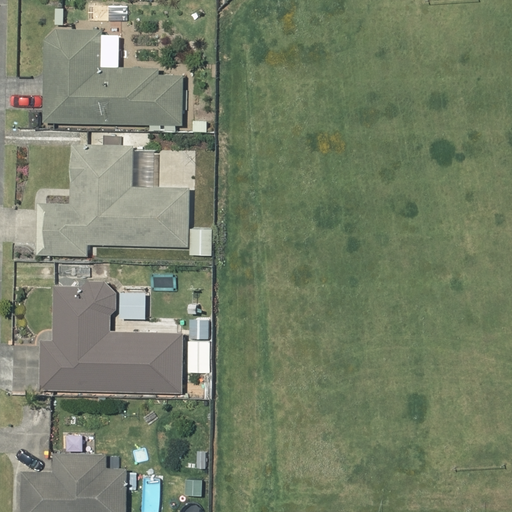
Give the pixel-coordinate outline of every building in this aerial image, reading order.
[(82,8),(82,0),(70,0),(70,8),(82,8)] [(158,72),(158,66),(100,65),(101,27),(54,26),(43,37),(42,120),(181,123),(182,73),(158,72)] [(202,126),(212,126),(212,116),(202,116),(202,126)] [(37,201),(36,252),(86,253),(86,242),(187,244),(188,185),(131,184),(132,143),(70,142),(68,202),(37,201)] [(189,226),(188,253),(211,254),(211,227),(189,226)] [(213,255),(200,255),(200,264),(213,264),(213,255)] [(59,263),(49,262),(49,274),(58,275),(59,263)] [(39,388),(181,390),(182,330),(109,328),(109,313),(115,307),(115,290),(103,278),(87,278),(81,283),(51,283),(51,338),(39,338),(39,388)] [(188,317),(188,336),(207,336),(207,317),(188,317)] [(210,339),(188,339),(187,370),(210,370),(210,339)] [(19,511),(124,511),(125,466),(104,466),(105,452),(52,451),(52,470),(21,469),(19,511)] [(184,493),(201,493),(201,478),(184,478),(184,493)]
